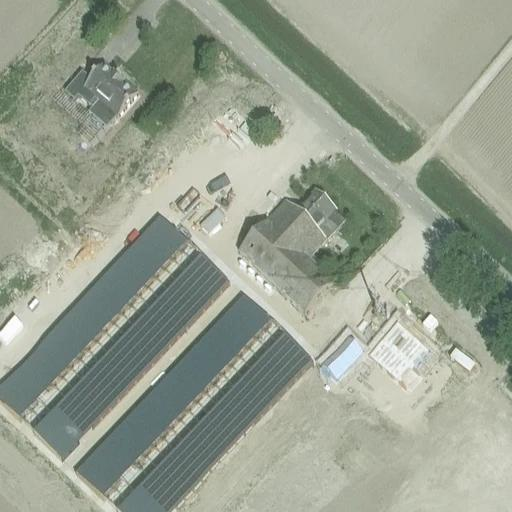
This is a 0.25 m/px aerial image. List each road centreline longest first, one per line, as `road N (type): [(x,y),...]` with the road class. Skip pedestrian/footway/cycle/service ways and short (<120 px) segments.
road 1 (unclassified): [(511,293),(194,0)]
road 2 (track): [(511,48),(396,187)]
